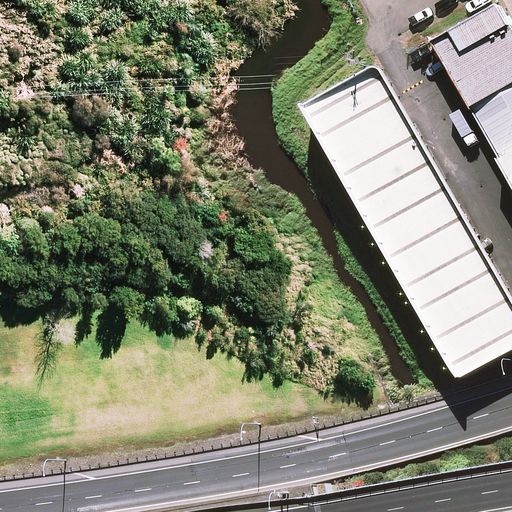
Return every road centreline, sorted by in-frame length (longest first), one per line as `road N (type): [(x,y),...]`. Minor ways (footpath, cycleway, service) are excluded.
road 1 (trunk): [(0,509),(285,465),(511,406)]
road 2 (trunk): [(391,511),(511,492)]
